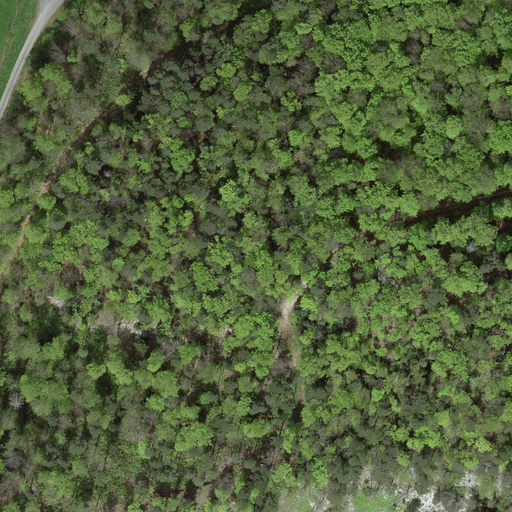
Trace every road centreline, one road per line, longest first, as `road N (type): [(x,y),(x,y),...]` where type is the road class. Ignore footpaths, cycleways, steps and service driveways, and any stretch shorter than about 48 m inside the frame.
road 1 (track): [(0,277),(66,152),(105,108),(177,51),(274,0)]
road 2 (track): [(511,190),(374,226),(332,253),(290,299),(283,321),(302,424)]
road 3 (track): [(0,110),(57,0)]
